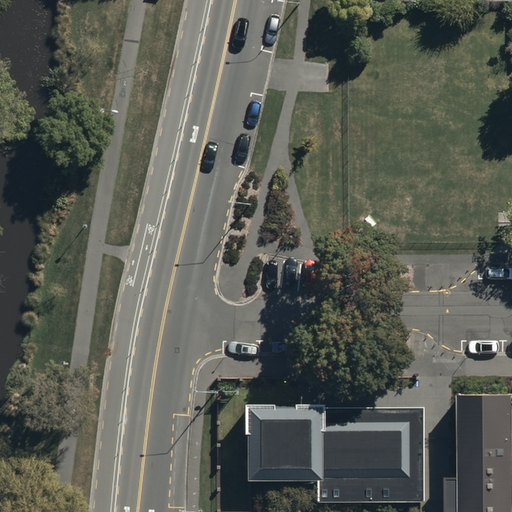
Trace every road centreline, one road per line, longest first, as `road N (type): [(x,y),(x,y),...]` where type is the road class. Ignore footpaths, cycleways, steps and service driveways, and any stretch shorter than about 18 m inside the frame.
road 1 (residential): [(511,311),(223,326),(162,321)]
road 2 (tertiary): [(236,0),(162,321)]
road 3 (tertiary): [(162,321),(138,511)]
